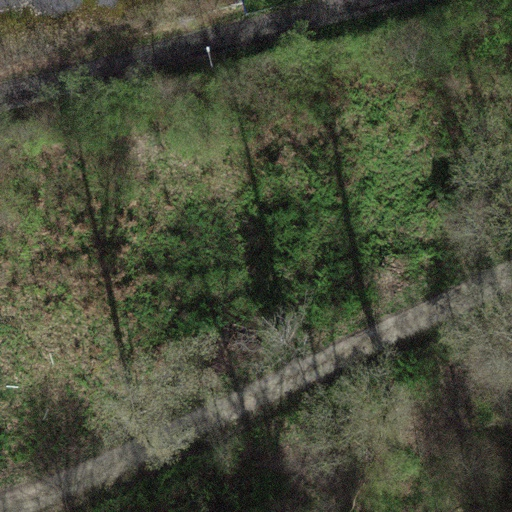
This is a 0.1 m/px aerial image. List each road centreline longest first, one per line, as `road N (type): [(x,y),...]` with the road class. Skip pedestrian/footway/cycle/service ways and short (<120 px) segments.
road 1 (track): [(511,274),(102,433),(0,462)]
road 2 (track): [(0,130),(126,105),(377,0)]
